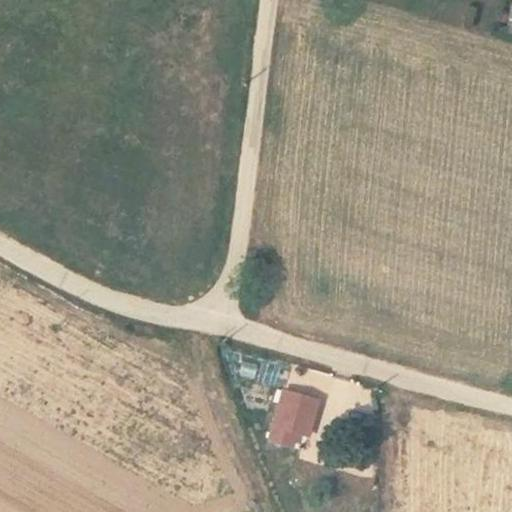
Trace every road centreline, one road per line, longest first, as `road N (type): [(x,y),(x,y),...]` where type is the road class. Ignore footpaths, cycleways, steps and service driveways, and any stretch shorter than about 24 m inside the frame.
road 1 (unclassified): [(209,321),(236,264),(271,0)]
road 2 (unclassified): [(209,321),(511,403)]
road 3 (unclassified): [(0,244),(105,297),(209,321)]
